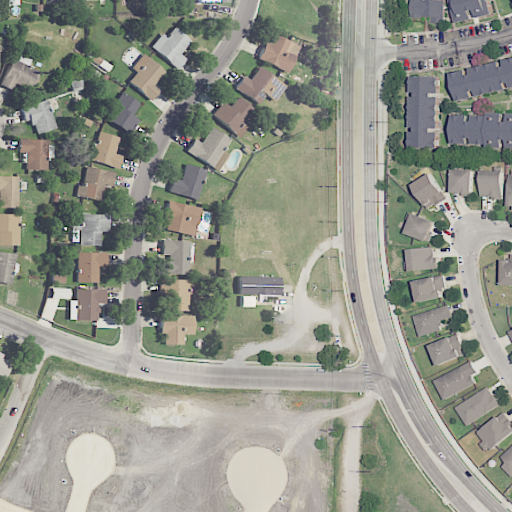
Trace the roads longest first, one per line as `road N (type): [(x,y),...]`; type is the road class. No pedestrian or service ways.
road 1 (secondary): [(498,511),(426,422),(382,316),(369,222),(371,0)]
road 2 (secondary): [(349,0),(352,286),(400,420),(466,511)]
road 3 (residential): [(0,319),(75,351),(160,371),(353,380),(398,366)]
road 4 (residential): [(130,365),(147,172),(168,129),(229,51),(251,0)]
road 5 (residential): [(14,511),(262,505),(261,477)]
road 6 (residential): [(511,381),(473,300),(469,230)]
road 7 (residential): [(0,451),(46,339)]
